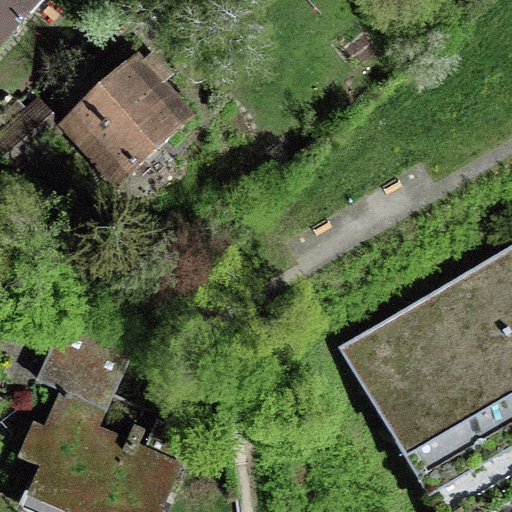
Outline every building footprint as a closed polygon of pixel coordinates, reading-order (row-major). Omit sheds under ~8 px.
[(0,0),(0,45),(40,0),(0,0)] [(191,119),(137,59),(62,126),(104,172),(119,158),(131,172),(191,119)] [(34,107),(0,137),(0,148),(18,168),(57,132),(34,107)] [(511,511),(511,255),(350,349),(444,511),(511,511)] [(132,355),(55,322),(47,340),(54,343),(37,382),(60,392),(44,429),(34,425),(19,460),(53,474),(40,504),(58,511),(160,511),(180,466),(138,447),(144,433),(134,428),(128,441),(100,429),(132,355)]
